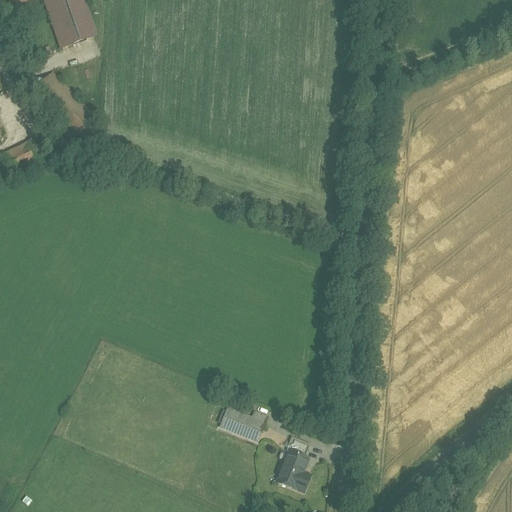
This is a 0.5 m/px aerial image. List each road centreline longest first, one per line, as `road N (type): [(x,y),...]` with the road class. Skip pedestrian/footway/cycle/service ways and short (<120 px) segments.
road 1 (unclassified): [(344,511),(384,0)]
road 2 (secondary): [(395,511),(511,405)]
